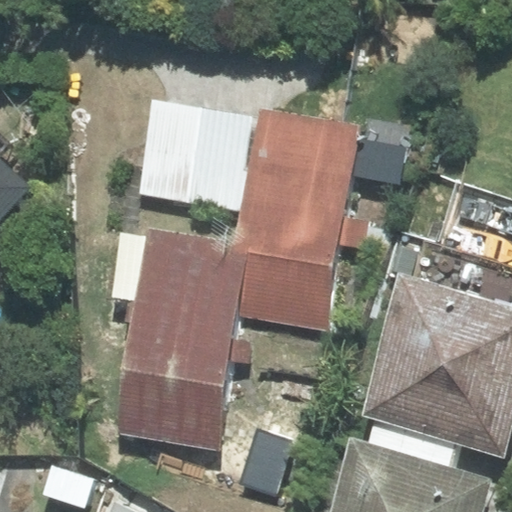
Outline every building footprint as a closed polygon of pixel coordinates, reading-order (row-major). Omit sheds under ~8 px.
[(337,333),(373,126),(273,109),(272,117),(165,99),(149,194),(256,213),(251,240),(165,225),(164,236),(138,231),(126,302),(137,304),(134,323),(148,326),(129,434),(232,452),(255,319),(337,333)] [(0,237),(49,186),(14,152),(24,142),(0,119),(0,237)] [(511,454),(511,297),(468,284),(476,256),(439,245),(431,273),(421,270),(378,414),(416,425),(410,447),(371,436),(348,511),(505,511),(511,490),(511,475),(464,461),(469,442),(511,454)] [(68,459),(52,496),(88,511),(95,511),(111,478),(68,459)] [(167,511),(169,509),(117,488),(106,511),(167,511)]
